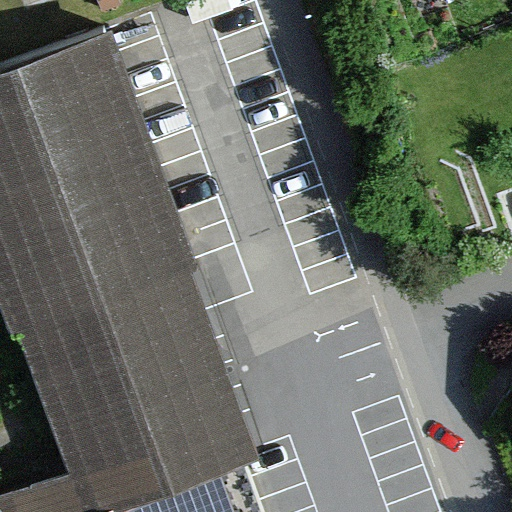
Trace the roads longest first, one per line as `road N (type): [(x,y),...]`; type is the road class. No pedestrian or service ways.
road 1 (residential): [(276,0),(394,324)]
road 2 (residential): [(394,324),(465,511)]
road 3 (residential): [(394,324),(511,280)]
